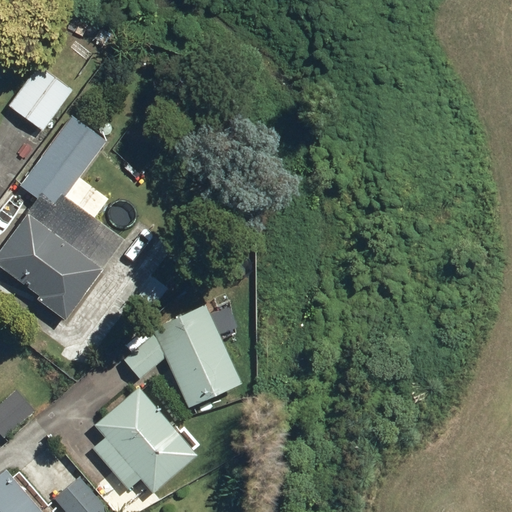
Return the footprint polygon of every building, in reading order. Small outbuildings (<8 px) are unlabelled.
[(65,33),(48,57),(78,77),(95,54),(65,33)] [(8,109),(42,132),(72,90),(38,66),(8,109)] [(71,116),(18,186),(36,199),(38,196),(52,206),(60,194),(64,197),(105,141),(71,116)] [(36,299),(63,320),(102,270),(28,213),(0,249),(0,267),(38,296),(36,299)] [(239,383),(203,305),(150,330),(152,334),(123,359),(138,378),(164,358),(187,408),(239,383)] [(196,456),(138,388),(94,426),(103,437),(91,448),(126,489),(139,479),(151,493),(196,456)] [(0,402),(0,434),(3,438),(34,411),(15,389),(0,402)] [(40,511),(4,469),(0,472),(0,511),(40,511)] [(79,478),(54,499),(65,511),(106,511),(108,511),(79,478)]
